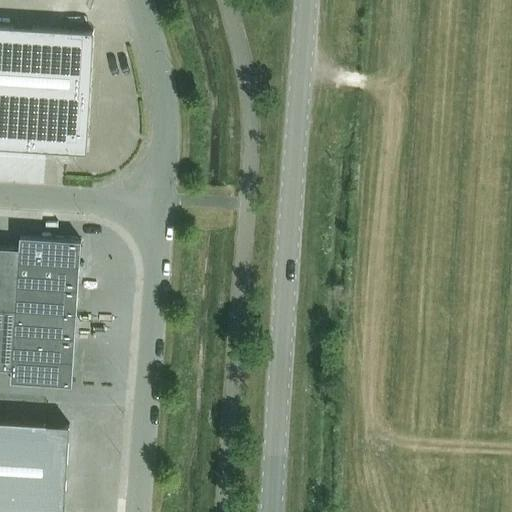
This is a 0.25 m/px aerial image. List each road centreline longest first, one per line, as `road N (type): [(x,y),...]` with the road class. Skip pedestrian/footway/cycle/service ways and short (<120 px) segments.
road 1 (secondary): [(271,511),(307,0)]
road 2 (unclassified): [(138,511),(157,203)]
road 3 (unclassified): [(157,203),(162,92),(137,0)]
road 4 (unclassified): [(157,203),(0,195)]
